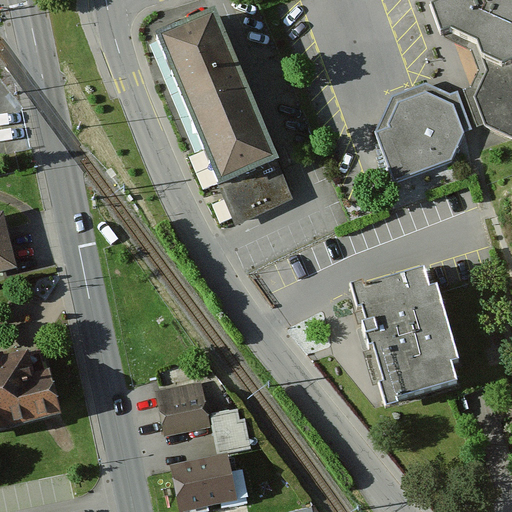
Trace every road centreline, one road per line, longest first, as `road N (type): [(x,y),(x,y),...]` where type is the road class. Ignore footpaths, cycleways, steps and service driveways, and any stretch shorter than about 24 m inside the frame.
road 1 (residential): [(401,511),(201,253),(128,81),(105,0)]
road 2 (secondary): [(23,0),(134,511)]
